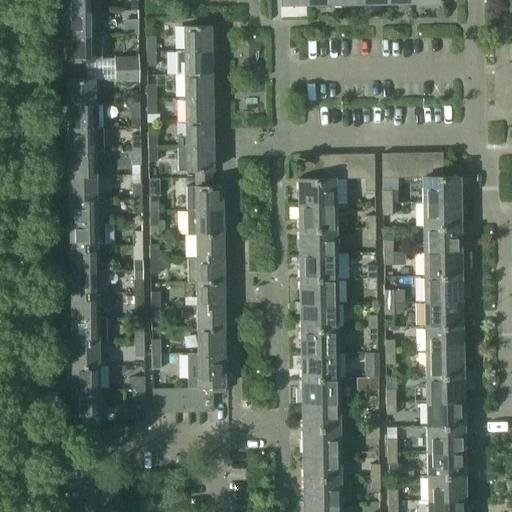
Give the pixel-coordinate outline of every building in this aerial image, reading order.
[(61,0),(62,11),(101,10),(101,0),(100,0),(61,0)] [(125,0),(126,10),(138,9),(137,0),(125,0)] [(66,25),(66,35),(102,35),(101,10),(62,11),(62,24),(66,25)] [(138,19),(128,20),(129,34),(138,34),(138,19)] [(183,26),(184,50),(211,50),(210,25),(183,26)] [(102,35),(66,35),(66,59),(102,59),(102,35)] [(146,36),(146,51),(156,51),(155,36),(146,36)] [(184,50),(184,74),(211,74),(211,50),(184,50)] [(156,51),(146,51),(147,66),(156,66),(156,51)] [(114,57),(114,68),(139,68),(138,56),(114,57)] [(139,68),(114,68),(115,81),(139,81),(139,68)] [(184,74),(184,98),(212,97),(211,74),(184,74)] [(67,79),(67,104),(94,103),(94,79),(67,79)] [(147,84),(147,99),(156,98),(156,84),(147,84)] [(128,102),(136,102),(136,91),(127,91),(128,102)] [(184,98),(185,122),(212,121),(212,97),(184,98)] [(156,98),(147,99),(147,114),(157,113),(156,98)] [(130,102),(130,117),(139,117),(139,102),(130,102)] [(67,104),(67,127),(102,127),(102,103),(94,103),(67,104)] [(177,136),(177,146),(213,145),(212,121),(185,122),(185,136),(177,136)] [(67,127),(68,151),(103,151),(102,127),(67,127)] [(148,131),(148,146),(157,146),(157,131),(148,131)] [(130,136),(130,150),(140,150),(140,135),(130,136)] [(193,170),(193,178),(212,177),(212,170),(213,169),(213,145),(177,146),(178,170),(193,170)] [(157,146),(148,146),(148,161),(158,161),(157,146)] [(140,150),(130,150),(131,165),(140,165),(140,150)] [(68,151),(68,175),(95,175),(103,175),(103,151),(68,151)] [(398,177),(407,177),(406,152),(394,153),(395,177),(398,177)] [(407,177),(418,177),(418,152),(406,152),(407,177)] [(418,177),(422,176),(430,176),(430,152),(418,152),(418,177)] [(430,152),(430,176),(443,176),(443,152),(430,152)] [(349,153),(337,154),(338,178),(346,178),(350,178),(349,153)] [(361,153),(349,153),(350,178),(362,178),(361,153)] [(374,153),(361,153),(362,178),(365,178),(374,178),(374,153)] [(382,177),(395,177),(394,153),(382,153),(382,177)] [(313,154),(314,178),(326,178),(326,154),(313,154)] [(337,154),(326,154),(326,178),(334,178),(338,178),(337,154)] [(68,175),(69,199),(96,199),(95,175),(68,175)] [(422,176),(423,202),(459,201),(459,176),(443,176),(430,176),(422,176)] [(186,186),(187,210),(222,210),(221,185),(212,185),(212,177),(193,178),(193,186),(186,186)] [(395,177),(382,177),(383,202),(392,202),(392,190),(398,190),(398,177),(395,177)] [(314,178),(298,178),(298,204),(335,203),(335,191),(346,191),(346,178),(338,178),(334,178),(326,178),(314,178)] [(374,190),(374,178),(365,178),(365,190),(374,190)] [(131,183),(131,198),(141,198),(141,183),(131,183)] [(149,196),(149,211),(159,211),(158,196),(149,196)] [(69,199),(69,223),(105,222),(105,198),(96,199),(69,199)] [(141,198),(131,198),(132,213),(141,213),(141,198)] [(423,202),(423,227),(460,226),(459,201),(423,202)] [(392,202),(383,202),(383,215),(392,215),(392,202)] [(298,204),(299,229),(335,228),(335,203),(298,204)] [(187,234),(195,234),(222,233),(222,210),(187,210),(187,234)] [(159,211),(149,211),(149,226),(159,225),(159,211)] [(366,215),(366,228),(375,228),(375,215),(366,215)] [(69,223),(69,247),(97,246),(105,246),(105,222),(69,223)] [(423,227),(423,251),(460,251),(460,226),(423,227)] [(299,229),(299,254),(336,253),(335,228),(299,229)] [(375,228),(366,228),(366,240),(376,240),(375,228)] [(132,231),(132,246),(142,246),(142,231),(132,231)] [(195,234),(196,258),(223,257),(222,233),(195,234)] [(383,239),(384,252),(393,252),(393,239),(383,239)] [(150,244),(150,259),(160,259),(159,244),(150,244)] [(69,247),(70,271),(97,270),(97,246),(69,247)] [(142,246),(132,246),(133,260),(142,260),(142,246)] [(423,251),(424,276),(461,276),(460,251),(423,251)] [(393,252),(384,252),(384,265),(393,264),(393,252)] [(299,254),(299,279),(336,278),(336,253),(299,254)] [(188,282),(196,282),(223,281),(223,257),(196,258),(188,258),(188,282)] [(160,259),(150,259),(150,274),(160,274),(160,259)] [(367,265),(367,278),(376,277),(376,265),(367,265)] [(70,271),(70,294),(97,294),(97,270),(70,271)] [(424,276),(424,301),(461,301),(461,276),(424,276)] [(376,277),(367,278),(367,290),(377,289),(376,277)] [(299,279),(300,304),(337,303),(336,278),(299,279)] [(133,279),(133,293),(143,293),(142,279),(133,279)] [(196,282),(197,306),(223,305),(223,281),(196,282)] [(384,289),(385,302),(394,302),(394,289),(384,289)] [(151,292),(151,306),(160,306),(160,292),(151,292)] [(143,293),(133,293),(133,308),(143,308),(143,293)] [(70,294),(71,318),(98,318),(97,294),(70,294)] [(424,301),(425,326),(462,326),(461,301),(424,301)] [(394,302),(385,302),(385,314),(394,314),(394,302)] [(300,304),(300,329),(337,328),(337,303),(300,304)] [(197,306),(197,329),(224,329),(223,305),(197,306)] [(160,306),(151,306),(151,321),(160,321),(160,306)] [(368,314),(368,327),(377,327),(377,314),(368,314)] [(71,318),(71,342),(98,342),(107,342),(107,318),(98,318),(71,318)] [(134,326),(134,341),(144,341),(143,326),(134,326)] [(425,326),(425,351),(462,350),(462,326),(425,326)] [(377,327),(368,327),(368,339),(378,339),(377,327)] [(300,329),(301,354),(337,353),(337,328),(300,329)] [(197,329),(197,353),(224,353),(224,329),(197,329)] [(151,339),(152,354),(161,354),(161,339),(151,339)] [(386,339),(386,352),(395,352),(395,339),(386,339)] [(144,341),(134,341),(134,356),(144,356),(144,341)] [(67,353),(67,366),(99,366),(98,342),(71,342),(71,352),(67,353)] [(425,351),(426,376),(462,375),(462,350),(425,351)] [(395,352),(386,352),(386,364),(395,364),(395,352)] [(197,353),(188,353),(189,387),(198,387),(200,387),(213,387),(213,392),(225,391),(224,353),(197,353)] [(301,354),(301,378),(338,378),(337,353),(301,354)] [(161,354),(152,354),(152,369),(161,368),(161,354)] [(378,364),(368,364),(368,377),(378,377),(378,364)] [(72,380),(72,390),(99,389),(99,366),(67,366),(67,379),(72,380)] [(161,373),(152,373),(152,388),(165,388),(168,388),(168,376),(164,372),(161,373)] [(426,376),(426,401),(463,400),(462,375),(426,376)] [(131,376),(132,389),(144,389),(144,376),(131,376)] [(379,377),(369,377),(369,389),(379,389),(379,377)] [(301,378),(302,403),(338,403),(338,378),(301,378)] [(188,387),(177,388),(177,412),(189,412),(188,387)] [(189,387),(188,387),(189,412),(201,412),(200,387),(198,387),(189,387)] [(213,387),(200,387),(201,412),(213,411),(213,392),(213,387)] [(165,412),(165,388),(152,388),(153,412),(165,412)] [(168,388),(165,388),(165,412),(177,412),(177,388),(168,388)] [(387,388),(387,402),(396,401),(396,388),(387,388)] [(99,389),(72,390),(72,414),(100,414),(99,389)] [(144,389),(132,389),(132,413),(145,412),(144,389)] [(426,401),(427,426),(463,425),(463,400),(426,401)] [(396,401),(387,402),(387,414),(396,413),(396,401)] [(302,403),(302,428),(339,428),(338,403),(302,403)] [(370,414),(370,427),(379,427),(379,414),(370,414)] [(427,426),(427,451),(464,450),(463,425),(427,426)] [(379,427),(370,427),(370,439),(379,439),(379,427)] [(302,428),(302,453),(339,453),(339,428),(302,428)] [(387,439),(387,451),(397,451),(397,438),(387,439)] [(427,451),(427,475),(464,475),(464,450),(427,451)] [(397,451),(387,451),(388,463),(397,463),(397,451)] [(302,453),(303,478),(340,477),(339,453),(302,453)] [(370,464),(371,477),(380,477),(379,464),(370,464)] [(427,475),(428,500),(465,500),(464,475),(427,475)] [(303,478),(303,503),(340,502),(340,477),(303,478)] [(380,477),(371,477),(371,488),(380,488),(380,477)] [(388,488),(388,501),(398,501),(397,488),(388,488)] [(428,500),(428,511),(464,511),(465,500),(428,500)] [(397,511),(398,501),(388,501),(388,511),(397,511)] [(303,503),(303,511),(340,511),(340,502),(303,503)]
